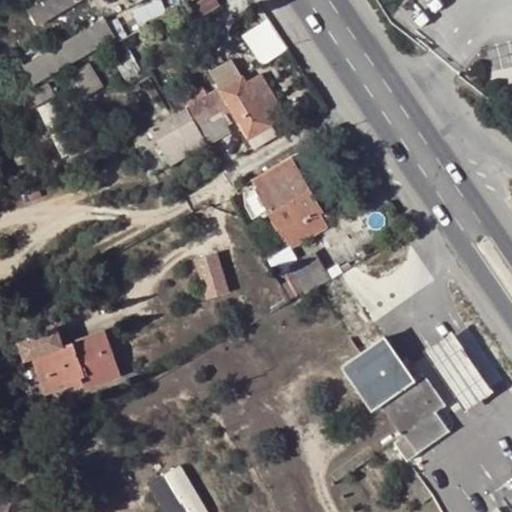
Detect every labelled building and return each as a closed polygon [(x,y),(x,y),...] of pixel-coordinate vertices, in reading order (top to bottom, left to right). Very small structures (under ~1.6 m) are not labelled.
[(83,0),(54,0),(32,14),(40,26),(83,0)] [(269,18),(243,35),(263,65),(288,48),(269,18)] [(25,67),(22,62),(13,68),(22,84),(32,79),(36,85),(117,39),(106,20),(25,67)] [(247,84),(272,126),(286,118),(261,76),(247,84)] [(256,150),(278,137),(272,126),(247,84),(244,79),(221,91),(238,119),(256,150)] [(192,108),(189,110),(209,145),(231,132),(227,126),(238,119),(221,91),(211,97),(206,88),(186,99),(192,108)] [(171,167),(209,145),(189,110),(176,117),(151,131),(171,167)] [(296,169),(289,158),(252,181),(258,191),(296,169)] [(305,164),(296,169),(322,213),(330,208),(305,164)] [(296,169),(258,191),(292,249),(328,227),(320,214),(322,213),(296,169)] [(329,282),(314,257),(291,270),(306,296),(319,288),(329,282)] [(196,267),(211,292),(221,286),(206,261),(196,267)] [(27,362),(33,360),(39,358),(50,390),(45,392),(47,398),(58,393),(56,388),(81,379),(83,384),(119,372),(106,333),(62,347),(57,330),(20,344),(27,362)] [(451,332),(424,351),(465,410),(492,392),(451,332)] [(404,434),(393,442),(405,461),(418,453),(449,432),(436,413),(445,406),(423,374),(414,380),(386,339),(362,355),(344,368),(372,408),(381,402),(404,434)] [(50,390),(39,358),(33,360),(45,392),(50,390)] [(121,378),(119,372),(83,384),(85,390),(121,378)] [(81,379),(56,388),(58,393),(83,384),(81,379)] [(210,511),(184,463),(150,481),(166,511),(210,511)]
